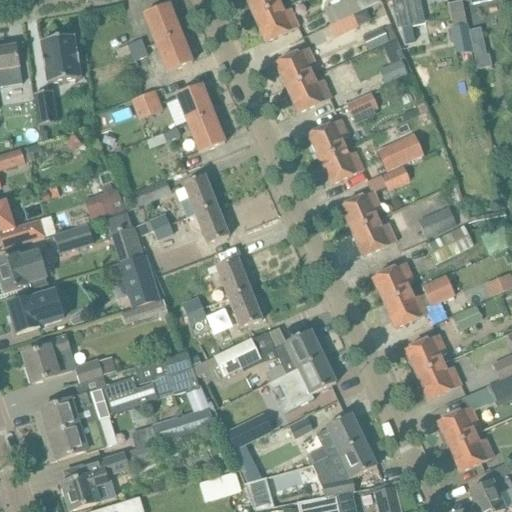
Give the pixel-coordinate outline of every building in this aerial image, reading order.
[(245,0),(254,19),(280,7),(276,0),(245,0)] [(347,0),(323,11),(330,27),(354,16),(360,13),(359,12),(365,9),(381,2),(380,0),(347,0)] [(387,0),(388,4),(391,4),(397,29),(411,26),(405,0),(387,0)] [(169,6),(144,16),(151,35),(155,45),(181,35),(169,6)] [(280,7),(254,19),(265,44),(283,36),(298,29),(290,11),(283,14),(280,7)] [(414,40),(412,29),(411,26),(401,28),(404,45),(414,43),(414,40)] [(453,29),(451,29),(456,57),(472,54),(467,26),(453,29)] [(383,29),(361,38),(369,52),(389,43),(388,40),(395,37),(390,27),(383,30),(383,29)] [(481,29),(470,31),(476,59),(478,71),(492,68),(489,56),(487,57),(481,29)] [(181,35),(155,45),(167,75),(174,72),(192,64),(181,35)] [(73,38),(38,44),(45,86),(80,81),(79,77),(76,58),(73,38)] [(127,48),(116,52),(119,59),(130,55),(145,49),(142,41),(127,47),(127,48)] [(0,89),(22,85),(19,67),(16,48),(0,50),(0,89)] [(145,49),(130,55),(133,64),(148,58),(145,49)] [(293,57),(275,65),(286,91),(312,79),(309,72),(316,69),(308,51),(293,57)] [(402,62),(379,71),(385,85),(407,76),(402,62)] [(312,79),(286,91),(298,116),(316,108),(331,101),(323,83),(316,86),(312,79)] [(183,94),(176,97),(187,126),(191,125),(213,116),(201,87),(183,94)] [(53,92),(35,95),(40,127),(58,125),(53,92)] [(155,93),(131,101),(139,123),(163,113),(155,93)] [(372,96),(347,107),(354,121),(356,126),(376,117),(373,112),(378,110),(372,96)] [(422,99),(414,103),(420,117),(428,113),(422,99)] [(191,125),(187,126),(191,136),(199,155),(206,152),(225,145),(213,116),(191,125)] [(326,129),(307,137),(319,163),(345,152),(341,144),(348,141),(340,122),(326,129)] [(148,141),(146,142),(149,148),(154,146),(155,148),(181,138),(177,130),(148,141)] [(414,137),(377,153),(386,174),(423,158),(414,137)] [(39,146),(0,158),(0,172),(35,161),(34,156),(41,153),(39,146)] [(345,152),(319,163),(331,188),(349,179),(363,173),(355,155),(348,158),(345,152)] [(404,169),(382,180),(388,193),(410,183),(404,169)] [(189,201),(180,204),(186,220),(191,218),(217,208),(205,178),(186,185),(183,186),(189,201)] [(165,182),(125,199),(130,211),(170,195),(165,182)] [(103,213),(88,217),(91,225),(125,214),(117,191),(113,192),(111,186),(102,189),(104,195),(98,197),(99,198),(103,213)] [(358,201),(340,209),(351,234),(377,223),(374,215),(381,212),(373,194),(358,201)] [(0,204),(0,236),(5,251),(56,235),(51,218),(13,230),(9,217),(5,203),(0,204)] [(191,218),(186,220),(187,221),(191,231),(194,237),(202,234),(207,247),(210,246),(229,239),(217,208),(191,218)] [(449,210),(419,224),(427,240),(457,226),(449,210)] [(505,213),(467,220),(471,235),(508,228),(505,213)] [(127,215),(113,220),(118,235),(132,231),(127,215)] [(166,216),(149,222),(153,233),(170,226),(166,216)] [(377,223),(351,234),(363,260),(381,251),(396,245),(387,226),(380,230),(377,223)] [(170,226),(153,233),(158,245),(174,238),(170,226)] [(87,228),(55,238),(60,256),(93,246),(87,228)] [(464,229),(426,247),(435,266),(473,247),(464,229)] [(161,254),(149,258),(157,279),(194,264),(186,244),(161,254)] [(18,258),(0,263),(0,281),(4,294),(26,288),(27,292),(27,294),(48,287),(48,286),(47,286),(45,281),(46,281),(38,254),(19,260),(18,258)] [(120,265),(126,284),(130,299),(134,310),(159,302),(145,257),(142,258),(120,265)] [(218,269),(215,270),(216,273),(227,301),(250,292),(238,261),(218,269)] [(390,272),(372,280),(384,306),(410,294),(407,287),(414,284),(405,265),(390,272)] [(410,294),(384,306),(395,331),(413,323),(427,316),(428,316),(427,315),(425,309),(430,306),(432,310),(456,299),(446,277),(422,288),(425,296),(420,299),(413,302),(410,294)] [(250,292),(227,301),(240,331),(243,330),(262,322),(250,292)] [(31,300),(8,307),(17,336),(40,329),(40,328),(62,321),(54,294),(32,301),(31,300)] [(182,305),(181,305),(186,317),(203,311),(198,299),(182,305)] [(164,302),(121,316),(125,327),(159,316),(162,323),(170,321),(164,302)] [(203,311),(186,317),(190,327),(207,320),(203,311)] [(454,318),(460,333),(476,326),(469,311),(454,318)] [(281,367),(265,373),(270,385),(280,380),(288,376),(297,372),(323,359),(327,357),(319,341),(315,343),(311,334),(310,333),(292,342),(285,345),(274,351),(278,361),(281,367)] [(423,344),(405,352),(416,377),(442,366),(439,359),(446,356),(439,341),(438,337),(437,337),(423,344)] [(44,350),(23,357),(32,386),(51,380),(58,378),(76,372),(80,386),(104,379),(98,361),(76,368),(71,353),(69,353),(64,338),(62,339),(42,345),(44,350)] [(252,342),(214,360),(224,379),(261,360),(252,342)] [(163,361),(134,370),(140,386),(152,383),(153,387),(158,402),(174,397),(174,398),(186,394),(199,390),(199,388),(196,380),(193,370),(188,353),(163,361)] [(290,402),(279,407),(284,416),(314,402),(312,397),(318,394),(336,385),(331,376),(336,374),(327,357),(323,359),(297,372),(288,376),(280,380),(290,402)] [(511,358),(492,367),(499,383),(511,377),(511,358)] [(442,366),(416,377),(428,403),(446,394),(460,388),(452,370),(446,373),(442,366)] [(511,379),(488,390),(494,404),(511,395),(511,379)] [(107,389),(104,390),(105,392),(112,417),(158,402),(153,387),(136,392),(133,381),(107,389)] [(199,390),(186,394),(193,415),(208,410),(210,410),(208,405),(200,388),(199,388),(199,390)] [(70,402),(36,413),(43,438),(97,422),(109,419),(101,393),(100,390),(88,394),(74,398),(69,400),(70,402)] [(456,416),(438,424),(449,449),(475,437),(472,430),(479,427),(471,409),(456,416)] [(152,428),(131,435),(136,453),(151,448),(159,445),(159,447),(215,428),(208,410),(193,415),(152,427),(152,428)] [(333,425),(325,429),(338,455),(364,443),(351,416),(333,425)] [(97,422),(43,438),(52,464),(86,454),(87,456),(106,450),(117,446),(109,419),(97,422)] [(264,420),(228,437),(234,449),(270,431),(264,420)] [(307,421),(289,430),(294,441),(312,431),(307,421)] [(475,437),(449,449),(460,474),(478,466),(493,460),(485,441),(478,444),(475,437)] [(311,468),(302,471),(306,484),(329,472),(333,480),(322,487),(324,500),(354,494),(351,481),(352,481),(358,478),(376,469),(364,443),(338,455),(328,460),(311,468)] [(245,447),(233,453),(249,486),(263,483),(245,447)] [(136,453),(125,456),(129,470),(155,462),(151,448),(136,453)] [(323,449),(306,458),(311,468),(328,460),(323,449)] [(81,480),(61,486),(69,511),(75,511),(98,505),(94,490),(108,486),(106,480),(130,473),(129,470),(125,456),(87,468),(90,478),(81,480)] [(234,475),(198,486),(204,506),(240,495),(234,475)] [(489,485),(469,494),(476,511),(503,511),(496,495),(511,488),(507,478),(507,477),(489,485)] [(249,486),(246,486),(255,511),(258,511),(271,509),(264,482),(263,483),(249,486)] [(399,511),(395,489),(374,494),(378,511),(399,511)] [(338,511),(335,498),(297,506),(298,511),(338,511)] [(142,511),(139,499),(96,511),(142,511)]
